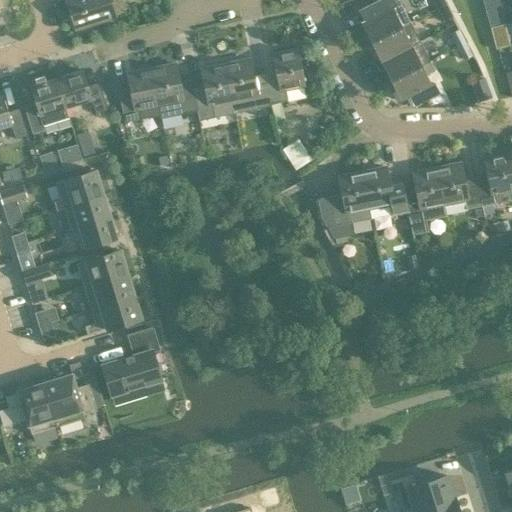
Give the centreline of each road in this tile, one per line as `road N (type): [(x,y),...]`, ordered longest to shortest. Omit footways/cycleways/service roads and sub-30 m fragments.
road 1 (residential): [(309,0),(374,130),(482,129),(511,121)]
road 2 (residential): [(92,51),(230,0)]
